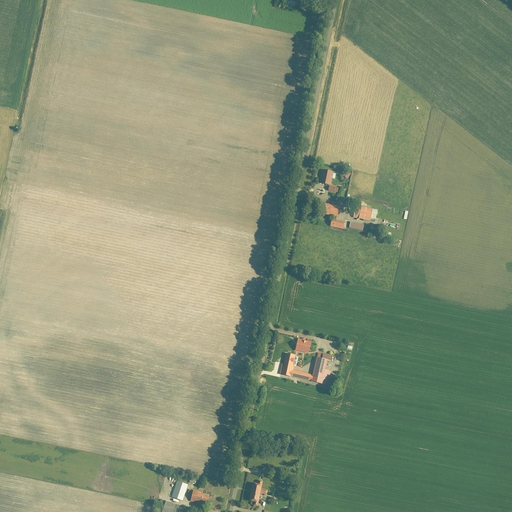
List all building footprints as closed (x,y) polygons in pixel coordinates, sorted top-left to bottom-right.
[(325,173),(322,188),(329,189),(328,193),(330,193),(329,199),(337,201),(338,195),(339,195),(340,191),(330,189),(333,175),(325,173)] [(337,208),(323,205),(321,217),(329,218),(328,229),(339,231),(341,221),(335,220),(337,208)] [(368,219),(373,220),(375,212),(353,208),(350,221),(367,225),(368,219)] [(298,340),(296,350),(308,353),(310,343),(298,340)] [(279,375),(324,385),(327,370),(325,370),(327,361),(323,360),(316,359),(312,375),(293,371),(296,356),(285,354),(283,365),(282,365),(279,375)] [(172,498),(182,500),(185,486),(175,484),(172,498)] [(253,485),(250,499),(254,500),(253,507),(260,509),(263,492),(260,492),(261,486),(253,485)] [(204,495),(204,493),(193,490),(190,503),(200,506),(201,502),(209,504),(210,497),(204,495)] [(177,511),(180,505),(166,501),(163,511),(177,511)]
